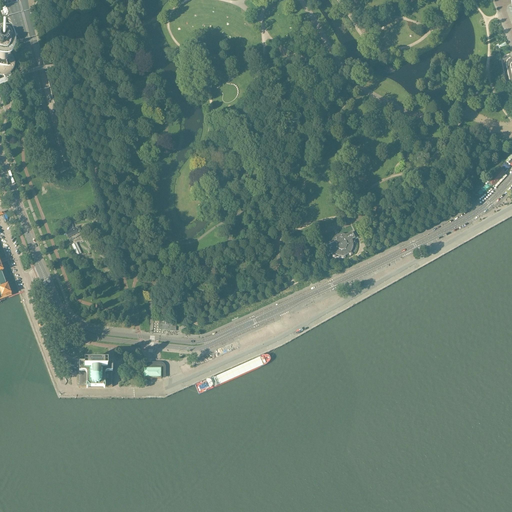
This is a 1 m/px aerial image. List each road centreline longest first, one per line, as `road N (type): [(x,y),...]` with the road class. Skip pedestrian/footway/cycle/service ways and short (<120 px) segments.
road 1 (unclassified): [(511,128),(481,134),(431,183),(350,223),(142,275),(132,267),(62,0)]
road 2 (trunk): [(99,511),(95,278),(24,0)]
road 3 (trunk): [(23,33),(88,289),(90,511)]
road 4 (tertiary): [(511,179),(461,221),(214,340)]
road 5 (tertiary): [(40,268),(54,311),(76,331),(193,348),(214,340)]
road 6 (tertiary): [(214,340),(84,328),(61,308),(40,268)]
